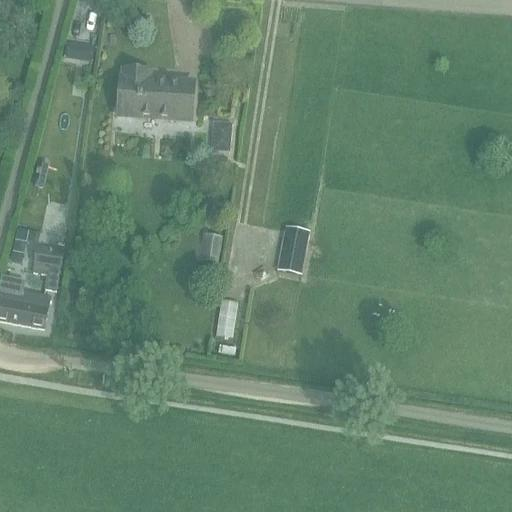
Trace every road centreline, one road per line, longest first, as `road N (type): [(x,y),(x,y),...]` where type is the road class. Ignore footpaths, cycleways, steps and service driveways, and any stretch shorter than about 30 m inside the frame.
road 1 (unclassified): [(511,427),(0,354)]
road 2 (unclassified): [(0,235),(62,0)]
